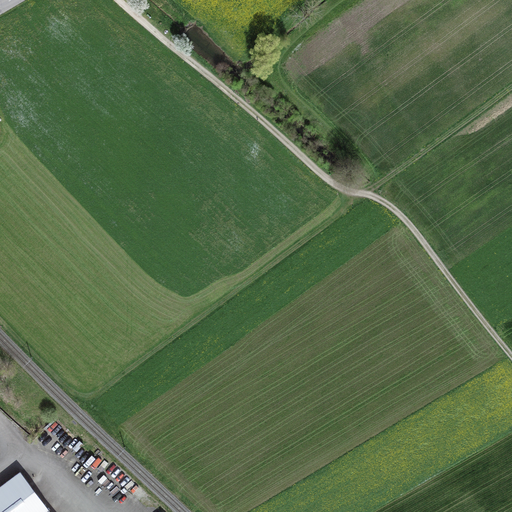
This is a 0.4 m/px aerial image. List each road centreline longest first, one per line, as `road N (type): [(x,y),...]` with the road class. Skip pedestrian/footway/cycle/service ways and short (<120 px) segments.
road 1 (track): [(119,0),(331,182),(400,213),(511,356)]
road 2 (track): [(367,195),(511,88)]
